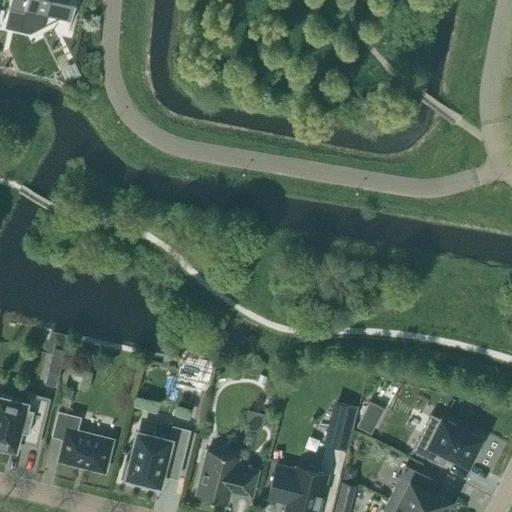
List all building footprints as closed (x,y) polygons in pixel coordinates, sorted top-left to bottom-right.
[(11,0),(10,9),(7,19),(21,23),(20,28),(30,31),(45,23),(47,14),(72,20),(77,1),(74,0),(11,0)] [(66,350),(54,347),(48,371),(60,374),(66,350)] [(215,367),(189,361),(184,379),(210,386),(215,367)] [(62,386),(57,404),(70,407),(74,390),(62,386)] [(16,448),(20,432),(27,434),(25,441),(38,444),(50,398),(29,393),(27,401),(0,393),(0,447),(8,449),(9,446),(16,448)] [(324,444),(347,450),(359,404),(335,398),(324,444)] [(59,459),(105,471),(113,439),(77,430),(81,416),(59,411),(53,435),(65,438),(59,459)] [(377,417),(365,411),(357,425),(371,432),(378,418),(377,417)] [(439,461),(445,449),(469,461),(480,439),(432,415),(415,449),(439,461)] [(139,430),(127,476),(160,484),(164,469),(179,473),(190,429),(174,425),(170,438),(139,430)] [(237,464),(239,456),(208,448),(197,493),(228,501),(230,489),(252,495),(259,469),(237,464)] [(285,511),(317,511),(328,472),(297,465),(296,469),(277,464),(269,494),(289,499),(285,511)] [(425,488),(431,476),(406,464),(389,498),(417,511),(443,511),(449,500),(425,488)] [(358,468),(345,465),(342,477),(355,480),(358,468)] [(343,480),(337,504),(350,507),(356,484),(343,480)] [(381,511),(417,511),(389,498),(381,511)]
